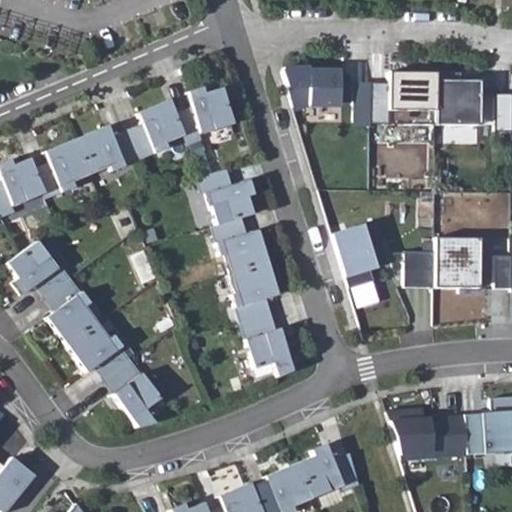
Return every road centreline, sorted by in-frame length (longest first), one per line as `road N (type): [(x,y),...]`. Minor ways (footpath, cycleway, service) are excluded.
road 1 (residential): [(341,379),(228,28)]
road 2 (residential): [(228,28),(291,24),(511,40)]
road 3 (residential): [(75,456),(111,466),(341,379)]
road 4 (residential): [(0,121),(228,28)]
road 5 (residential): [(341,379),(458,353),(511,350)]
road 6 (residential): [(0,358),(75,456)]
